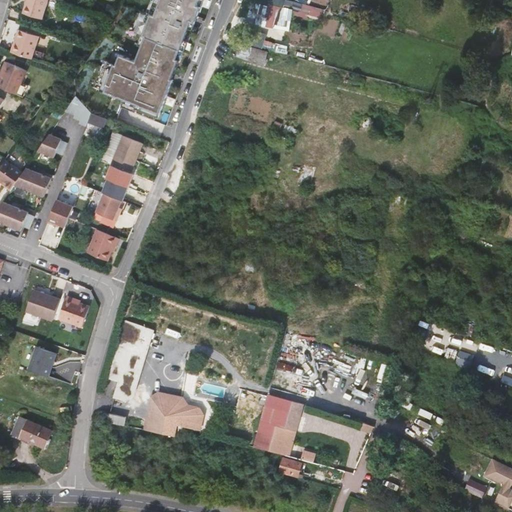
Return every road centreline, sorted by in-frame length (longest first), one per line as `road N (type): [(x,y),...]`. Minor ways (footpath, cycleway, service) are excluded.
road 1 (track): [(338,511),(511,41)]
road 2 (residential): [(231,0),(112,292)]
road 3 (residential): [(112,292),(84,403),(73,495)]
road 4 (unknown): [(32,257),(78,128)]
road 5 (residential): [(0,241),(112,292)]
road 6 (secondary): [(193,511),(73,495)]
